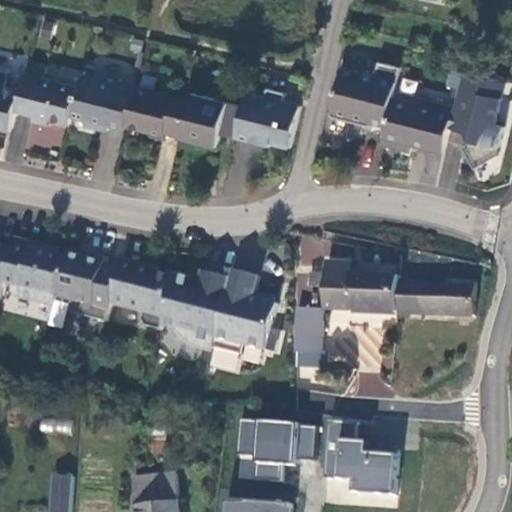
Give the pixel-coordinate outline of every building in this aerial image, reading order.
[(47,64),(29,59),(22,88),(17,108),(70,121),(72,112),(79,85),(44,76),(47,64)] [(345,67),(333,116),(372,126),(375,115),(390,119),(395,97),(403,67),(381,61),(378,76),(345,67)] [(6,84),(10,67),(0,64),(0,123),(12,127),(17,108),(22,88),(6,84)] [(466,144),(479,166),(501,154),(509,125),(498,123),(505,96),(497,93),(501,78),(467,70),(458,105),(453,125),(471,130),(476,139),(466,144)] [(98,77),(83,73),(79,85),(72,112),(87,116),(86,122),(109,128),(110,122),(126,126),(126,123),(136,87),(120,83),(122,76),(99,71),(98,77)] [(190,98),(136,84),(136,87),(126,123),(166,133),(166,131),(181,135),(190,98)] [(246,104),(238,135),(274,144),(275,141),(293,145),(303,104),(286,100),(289,91),(270,86),(267,95),(249,91),(246,104)] [(246,104),(192,91),(190,98),(181,135),(220,144),(223,132),(238,136),(238,135),(246,104)] [(390,119),(384,143),(414,151),(415,143),(447,151),(453,125),(458,105),(420,96),(418,103),(395,97),(390,119)] [(353,172),(373,177),(379,149),(359,145),(353,172)] [(411,152),(409,182),(435,184),(437,154),(411,152)] [(16,294),(56,304),(58,295),(68,255),(48,250),(50,245),(16,236),(13,248),(4,280),(19,284),(16,294)] [(0,298),(4,280),(13,248),(0,244),(0,298)] [(68,255),(58,295),(73,299),(70,310),(108,320),(113,300),(122,266),(107,262),(108,256),(91,251),(89,256),(69,251),(68,255)] [(351,306),(396,309),(399,275),(399,273),(354,269),(355,260),(329,258),(325,302),(351,306)] [(144,319),(148,325),(163,329),(165,323),(177,275),(140,266),(141,264),(124,259),(122,266),(113,300),(146,309),(144,319)] [(212,286),(215,272),(204,269),(202,279),(203,279),(201,284),(212,286)] [(233,277),(216,346),(244,353),(247,344),(269,349),(280,303),(276,302),(256,297),(257,292),(262,275),(235,269),(233,277)] [(202,279),(178,273),(177,275),(165,323),(179,327),(182,333),(186,338),(192,342),(215,348),(216,346),(233,277),(215,272),(212,286),(201,284),(203,279),(202,279)] [(396,309),(424,311),(426,277),(399,275),(396,309)] [(476,315),(477,279),(447,276),(447,278),(426,277),(424,311),(476,315)] [(277,297),(257,292),(256,297),(276,302),(277,297)] [(321,348),(325,302),(299,299),(296,345),(321,348)] [(262,464),(260,477),(284,480),(286,465),(298,466),(299,460),(316,462),(320,427),(245,420),(242,454),(261,456),(260,463),(262,464)] [(358,441),(359,422),(330,420),(326,477),(357,479),(356,491),(398,493),(400,456),(368,454),(369,442),(358,441)] [(174,511),(171,473),(129,476),(131,511),(174,511)] [(67,511),(69,476),(50,474),(47,511),(67,511)] [(294,511),(295,505),(229,498),(227,511),(294,511)]
